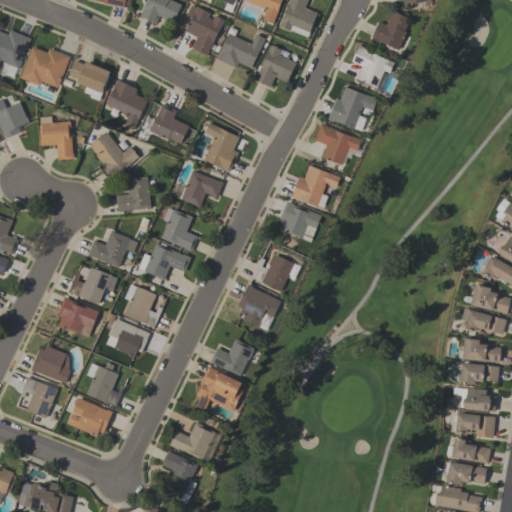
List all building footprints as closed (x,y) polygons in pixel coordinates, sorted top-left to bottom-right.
[(155,22),(140,15),(146,0),(170,0),(181,4),(173,22),(158,16),(155,22)] [(282,0),(274,22),(263,18),(267,9),(264,7),(262,12),(243,5),(245,0),(282,0)] [(280,26),(282,20),(283,20),(290,0),(308,0),(306,7),(318,12),(310,32),(308,36),(290,30),(280,26)] [(397,0),(398,2),(407,0),(409,11),(429,7),(427,0),(397,0)] [(224,19),(209,50),(210,51),(208,55),(192,47),(197,36),(185,30),(192,17),(186,14),(190,5),(196,7),(197,6),(209,12),(207,17),(212,19),(214,15),(224,19)] [(387,24),(393,10),(410,17),(405,30),(407,31),(399,48),(372,37),(379,20),(387,24)] [(31,38),(18,69),(2,63),(3,61),(0,59),(0,30),(8,34),(9,29),(31,38)] [(265,38),(251,68),(238,62),(235,68),(215,58),(217,53),(219,53),(228,33),(251,44),(255,34),(265,38)] [(255,79),(271,44),(281,49),(279,54),(296,62),(287,82),(275,76),(270,86),(255,79)] [(357,78),(363,65),(352,60),(360,44),(364,46),(364,47),(395,62),(390,72),(385,70),(377,87),(357,78)] [(19,77),(32,46),(47,52),(49,48),(70,56),(57,87),(41,81),(39,85),(19,77)] [(98,100),(89,97),(90,94),(83,91),(86,85),(77,82),(79,79),(68,75),(74,60),(85,64),(86,60),(110,70),(98,100)] [(128,115),(106,104),(114,87),(113,86),(117,78),(137,88),(135,93),(148,99),(133,129),(124,124),(128,115)] [(371,116),(363,112),(365,107),(363,106),(359,115),(366,118),(361,130),(335,120),(334,121),(328,118),(336,97),(340,98),(345,85),(378,98),(371,116)] [(4,138),(1,133),(2,132),(0,127),(0,98),(2,98),(5,107),(19,102),(26,117),(27,117),(29,122),(18,127),(20,131),(4,138)] [(189,125),(181,143),(168,137),(167,139),(150,131),(160,109),(159,108),(161,103),(176,110),(173,118),(189,125)] [(70,121),(72,153),(73,153),(74,158),(58,159),(57,144),(40,145),(39,139),(40,139),(39,123),(40,123),(39,117),(51,116),(51,122),(70,121)] [(229,172),(221,168),(221,167),(204,159),(214,136),(205,132),(209,122),(240,136),(233,149),(238,152),(229,172)] [(322,157),(327,144),(315,140),(321,122),(326,124),(326,125),(334,128),(334,129),(361,139),(355,155),(352,154),(350,158),(347,157),(344,165),(322,157)] [(123,152),(130,146),(139,156),(110,180),(98,166),(102,162),(95,154),(96,154),(89,145),(105,131),(123,152)] [(291,197),(299,176),(304,178),(309,165),(340,177),(336,187),(326,184),(317,206),(299,199),(298,200),(291,197)] [(180,198),(184,186),(186,187),(192,171),(219,181),(219,180),(223,181),(217,197),(205,192),(200,207),(195,205),(195,204),(181,199),(181,198),(180,198)] [(151,207),(124,210),(124,211),(118,211),(116,195),(128,193),(126,179),(147,176),(151,207)] [(511,203),(511,229),(500,221),(501,220),(494,216),(498,211),(495,209),(503,198),(509,202),(510,202),(511,203)] [(321,214),(311,241),(285,232),(280,230),(284,220),(280,219),(287,200),(294,203),(294,204),(321,214)] [(186,231),(197,235),(191,251),(184,248),(184,247),(161,238),(168,222),(163,220),(168,207),(172,209),(173,209),(186,214),(192,216),(186,231)] [(12,254),(6,252),(6,251),(0,248),(0,215),(6,218),(7,217),(13,219),(6,234),(18,239),(12,254)] [(88,255),(94,240),(105,244),(111,230),(115,232),(130,238),(130,239),(137,242),(133,253),(125,250),(119,267),(92,256),(92,257),(88,255)] [(511,261),(500,255),(499,250),(502,245),(505,244),(509,236),(511,237),(511,261)] [(138,268),(144,253),(150,256),(156,243),(183,254),(183,253),(191,256),(184,271),(170,265),(163,280),(157,277),(157,276),(138,268)] [(281,291),(251,277),(261,257),(265,259),(261,266),(268,269),(275,254),(300,266),(294,279),(288,277),(281,291)] [(0,255),(8,259),(2,273),(0,272),(0,255)] [(511,266),(511,283),(497,276),(495,280),(490,277),(490,276),(482,272),(491,255),(511,266)] [(68,291),(76,271),(79,273),(81,268),(84,266),(90,269),(91,267),(117,277),(112,290),(105,287),(99,303),(68,291)] [(124,314),(130,300),(124,298),(130,284),(136,286),(136,285),(156,294),(149,310),(155,312),(158,305),(162,307),(154,327),(124,314)] [(266,330),(258,326),(258,327),(241,319),(244,314),(239,312),(242,307),(238,306),(248,284),(253,286),(253,287),(280,300),(266,330)] [(506,314),(469,304),(470,303),(463,301),(463,300),(462,299),(462,298),(463,297),(464,296),(465,295),(472,297),(475,284),(491,288),(490,291),(498,293),(497,295),(510,298),(506,314)] [(88,336),(63,327),(62,328),(58,326),(61,317),(57,315),(64,296),(69,298),(69,299),(99,311),(92,328),(91,328),(88,336)] [(502,334),(481,328),(480,332),(465,328),(467,321),(460,319),(463,308),(469,310),(470,309),(506,319),(502,334)] [(149,332),(141,352),(137,350),(134,356),(114,347),(114,346),(105,342),(116,318),(149,332)] [(254,348),(240,376),(216,364),(215,365),(210,362),(217,347),(228,353),(235,338),(240,340),(240,341),(254,348)] [(499,362),(462,358),(465,338),(480,339),(479,343),(487,344),(487,346),(501,347),(499,362)] [(68,370),(70,370),(66,382),(36,371),(35,372),(31,370),(39,348),(44,349),(46,344),(50,346),(50,347),(66,353),(68,357),(68,370)] [(497,381),(483,380),(483,381),(476,381),(476,384),(460,383),(462,362),(499,366),(497,381)] [(86,375),(92,363),(98,366),(98,365),(104,368),(107,363),(113,366),(111,370),(118,374),(111,389),(117,392),(120,386),(123,388),(115,406),(86,393),(93,377),(86,375)] [(244,389),(234,411),(210,399),(205,409),(196,405),(200,397),(196,395),(201,385),(199,384),(208,366),(242,382),(240,387),(244,389)] [(45,417),(26,410),(32,394),(26,391),(24,397),(20,396),(27,377),(56,388),(45,417)] [(486,389),(486,395),(496,396),(494,411),(465,408),(465,407),(460,407),(461,395),(453,394),(453,387),(467,389),(467,388),(486,389)] [(96,437),(90,434),(90,433),(67,423),(75,405),(73,403),(75,398),(78,399),(78,397),(107,410),(108,409),(113,411),(103,434),(99,432),(96,437)] [(492,438),(475,436),(476,430),(471,429),(470,434),(465,433),(456,432),(456,430),(450,429),(450,422),(451,422),(452,414),(457,415),(458,412),(495,416),(492,438)] [(202,459),(176,447),(175,448),(168,444),(174,429),(189,436),(196,421),(202,424),(201,425),(215,432),(202,459)] [(451,456),(455,438),(470,440),(469,444),(490,448),(487,464),(480,463),(481,462),(451,456)] [(198,465),(191,480),(196,482),(186,503),(179,500),(183,492),(166,484),(172,470),(161,464),(168,449),(171,451),(170,451),(198,465)] [(486,468),(483,484),(470,481),(470,482),(462,481),(461,485),(446,482),(448,472),(445,472),(446,462),(450,463),(450,461),(473,465),(472,466),(486,468)] [(0,470),(2,471),(3,468),(14,472),(5,494),(0,491),(0,470)] [(69,511),(49,511),(18,504),(24,482),(33,484),(33,483),(39,484),(39,485),(45,487),(46,481),(59,484),(56,496),(59,496),(59,493),(73,496),(69,511)] [(478,511),(472,511),(434,505),(437,492),(440,492),(441,485),(460,489),(460,491),(468,493),(467,494),(482,497),(478,511)]
